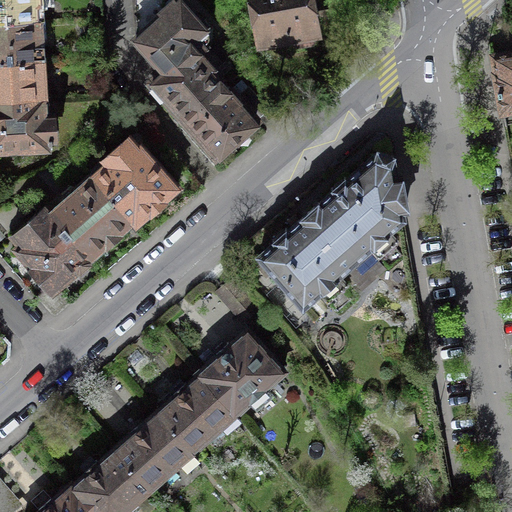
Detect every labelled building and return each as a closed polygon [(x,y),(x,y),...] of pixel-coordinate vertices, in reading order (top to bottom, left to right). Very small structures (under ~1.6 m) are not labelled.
[(0,0),(0,21),(35,19),(34,4),(46,3),(45,0),(0,0)] [(181,113),(221,78),(213,69),(215,67),(208,59),(201,51),(207,45),(198,35),(207,27),(182,0),(176,0),(170,0),(166,4),(165,0),(134,0),(137,35),(135,37),(152,57),(163,69),(151,80),(181,113)] [(254,0),(261,37),(290,32),(292,45),(296,48),(314,45),(316,41),(308,0),(254,0)] [(0,61),(43,59),(42,38),(46,37),(45,19),(35,19),(0,21),(0,61)] [(495,73),(502,111),(511,109),(511,52),(493,55),(495,64),(496,73),(495,73)] [(0,99),(45,96),(43,59),(0,61),(0,99)] [(229,88),(221,78),(181,113),(215,153),(267,108),(249,87),(237,97),(229,88)] [(0,149),(50,146),(49,141),(52,141),(52,138),(54,138),(52,112),(46,113),(45,96),(0,99),(0,149)] [(104,161),(93,172),(137,222),(150,211),(153,215),(162,208),(168,202),(165,197),(178,185),(141,142),(139,143),(131,134),(103,159),(104,161)] [(403,218),(393,159),(375,153),(317,204),(311,209),(355,260),(370,247),(379,257),(398,240),(389,230),(403,218)] [(79,157),(54,168),(58,175),(61,183),(85,173),(79,157)] [(48,203),(47,204),(92,255),(133,219),(136,223),(137,222),(93,172),(72,190),(52,208),(48,203)] [(17,239),(21,243),(16,247),(50,286),(57,286),(92,255),(47,204),(13,234),(17,239)] [(339,274),(355,260),(311,209),(304,215),(259,255),(303,306),(318,292),(327,302),(348,284),(339,274)] [(225,285),(218,291),(243,319),(257,307),(232,278),(225,285)] [(217,354),(198,370),(241,419),(241,418),(235,412),(250,399),(257,407),(273,393),(265,385),(285,369),(248,327),(229,343),(228,341),(226,343),(225,343),(221,346),(217,350),(218,350),(216,352),(217,354)] [(157,409),(198,456),(199,455),(193,449),(222,423),(228,430),(241,419),(198,370),(198,371),(199,372),(187,383),(185,382),(183,383),(182,383),(178,386),(174,390),(175,390),(173,392),(174,394),(157,409)] [(115,446),(150,486),(180,460),(186,467),(198,456),(157,409),(144,420),(143,419),(141,421),(140,420),(136,423),(132,427),(133,428),(131,430),(132,431),(115,446)] [(71,482),(97,511),(120,511),(150,486),(115,446),(97,461),(96,460),(94,462),(93,461),(89,464),(85,468),(86,469),(84,470),(85,472),(73,483),(72,481),(71,482)] [(0,511),(2,511),(17,499),(17,500),(18,499),(0,478),(0,511)] [(97,511),(71,482),(52,498),(47,493),(41,498),(35,503),(40,509),(36,511),(97,511)]
